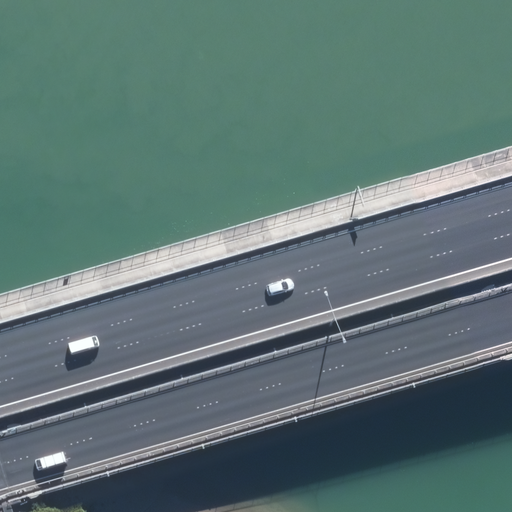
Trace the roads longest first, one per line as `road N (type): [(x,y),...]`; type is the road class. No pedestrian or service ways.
road 1 (motorway): [(511,316),(0,464)]
road 2 (motorway): [(0,382),(511,235)]
